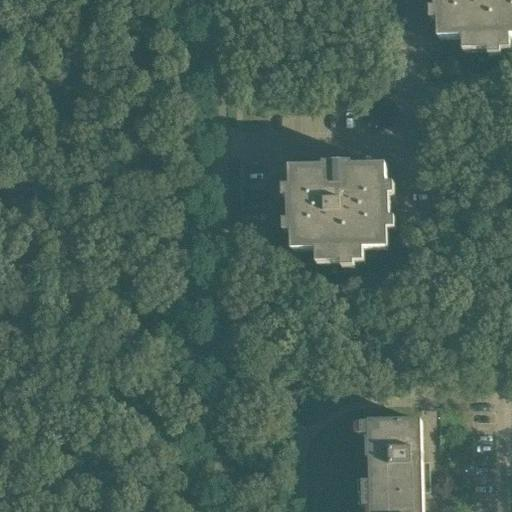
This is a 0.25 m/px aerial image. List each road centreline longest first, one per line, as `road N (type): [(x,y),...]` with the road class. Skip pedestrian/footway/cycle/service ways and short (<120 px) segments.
road 1 (residential): [(221,511),(212,146)]
road 2 (residential): [(212,146),(402,142)]
road 3 (residential): [(212,146),(209,0)]
road 4 (residential): [(402,142),(421,0)]
